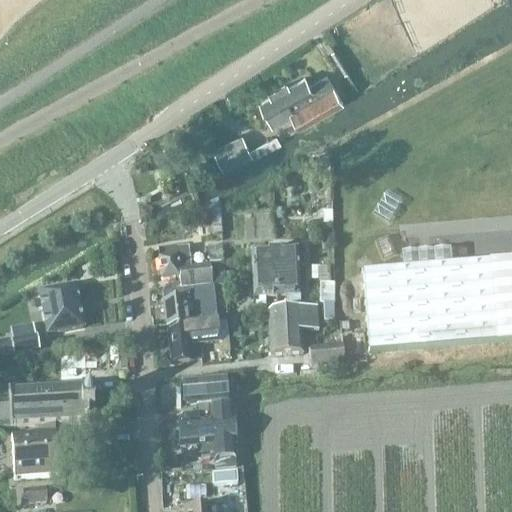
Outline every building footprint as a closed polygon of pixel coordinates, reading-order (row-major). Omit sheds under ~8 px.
[(326,77),(309,87),(305,79),(288,88),(284,86),(274,92),(274,96),(259,105),(271,127),(290,116),(298,130),(343,105),(326,77)] [(242,135),(212,150),(222,171),(252,157),(249,151),(242,135)] [(201,149),(187,157),(193,167),(207,159),(201,149)] [(203,209),(205,225),(211,223),(214,243),(222,242),(219,205),(203,209)] [(511,244),(511,226),(495,226),(494,248),(511,249),(511,244)] [(208,261),(208,266),(186,268),(185,255),(178,256),(177,248),(158,251),(159,259),(158,259),(161,281),(179,278),(181,289),(211,285),(212,288),(218,286),(218,289),(225,288),(223,259),(208,261)] [(274,250),(276,298),(286,297),(287,306),(301,305),(300,301),(297,249),(281,250),(274,250)] [(276,298),(274,250),(267,251),(251,252),(253,299),(253,303),(255,303),(255,309),(264,309),(264,298),(276,298)] [(395,349),(511,339),(511,274),(389,284),(395,349)] [(38,294),(47,336),(82,329),(74,287),(38,294)] [(187,326),(217,322),(213,288),(212,288),(163,293),(164,303),(166,327),(187,324),(187,326)] [(333,323),(333,304),(323,305),(323,323),(333,323)] [(317,309),(300,310),(268,312),(271,357),(303,355),(302,333),(318,333),(317,309)] [(242,315),(229,315),(230,341),(243,340),(242,315)] [(310,369),(366,364),(363,322),(340,324),(340,332),(316,334),(317,348),(308,350),(310,369)] [(228,323),(216,324),(166,329),(171,365),(201,361),(200,344),(218,342),(218,344),(228,343),(228,340),(228,342),(228,323)] [(35,338),(11,342),(14,356),(37,351),(35,338)] [(228,380),(191,382),(193,409),(230,405),(228,380)] [(35,428),(55,427),(89,425),(89,414),(94,413),(93,400),(88,400),(87,389),(7,394),(7,395),(2,395),(3,400),(0,400),(0,430),(10,429),(10,430),(35,428)] [(211,424),(178,427),(178,432),(174,434),(174,443),(179,445),(180,450),(198,448),(198,455),(213,454),(214,461),(235,459),(234,445),(235,445),(233,422),(232,423),(230,408),(209,410),(211,424)] [(58,478),(55,427),(35,428),(35,437),(11,439),(14,481),(58,478)] [(163,497),(177,496),(176,475),(162,476),(163,497)] [(214,494),(236,493),(236,475),(214,475),(214,494)] [(24,506),(45,505),(44,492),(23,493),(24,506)]
